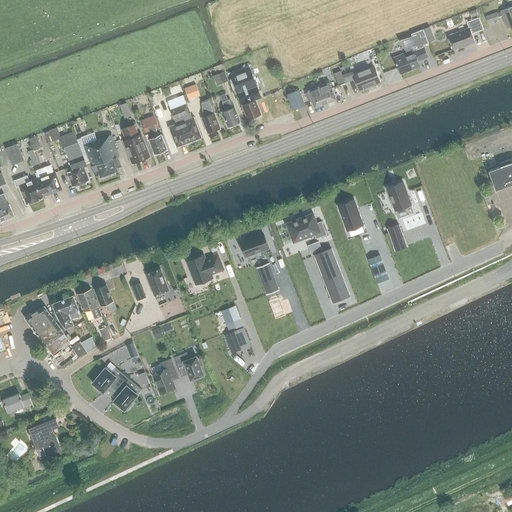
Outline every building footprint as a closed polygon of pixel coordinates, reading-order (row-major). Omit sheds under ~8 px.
[(511,7),(499,12),(485,17),(487,24),(498,19),(498,17),(501,16),(506,29),(509,27),(510,30),(511,29),(511,7)] [(473,42),(474,42),(471,34),(477,32),(483,29),(479,18),(472,20),(466,22),(469,29),(449,37),(448,37),(453,50),(453,49),(462,46),(463,46),(466,44),(467,44),(473,42)] [(403,41),(405,49),(406,52),(394,57),(396,63),(395,63),(396,65),(397,65),(400,74),(419,67),(416,59),(419,58),(420,60),(427,57),(418,35),(403,41)] [(373,67),(353,74),(359,91),(379,83),(373,67)] [(255,101),(261,99),(249,68),(230,75),(242,105),(241,105),(247,121),(261,115),(255,101)] [(227,81),(224,71),(212,76),(216,85),(227,81)] [(334,73),(338,85),(344,83),(340,71),(334,73)] [(195,84),(184,89),(188,99),(200,95),(195,84)] [(314,108),(335,100),(330,86),(308,93),(314,108)] [(292,111),(304,106),(298,91),(286,96),(292,111)] [(178,119),(179,122),(168,127),(176,148),(202,138),(193,117),(191,118),(190,115),(193,114),(189,102),(186,104),(184,98),(182,99),(181,96),(167,102),(174,120),(178,119)] [(227,128),(240,123),(234,107),(231,108),(228,100),(222,102),(225,111),(221,112),(227,128)] [(131,116),(126,102),(119,105),(124,119),(131,116)] [(207,134),(220,129),(214,113),(211,105),(203,108),(206,116),(201,118),(207,134)] [(158,136),(155,129),(158,128),(153,115),(140,120),(145,133),(149,131),(151,138),(148,140),(154,156),(167,151),(161,135),(158,136)] [(131,165),(141,161),(131,138),(138,135),(134,124),(121,130),(125,140),(122,141),(131,165)] [(44,133),(48,143),(52,141),(49,131),(44,133)] [(87,166),(78,142),(74,133),(60,139),(71,167),(65,169),(67,176),(67,180),(69,181),(72,187),(74,186),(75,187),(87,182),(86,182),(89,181),(84,167),(87,166)] [(141,134),(138,135),(131,138),(141,161),(150,157),(141,134)] [(118,157),(119,156),(111,135),(83,146),(94,176),(98,175),(99,178),(118,171),(117,168),(121,167),(117,158),(118,157)] [(29,139),(33,151),(40,148),(36,136),(29,139)] [(25,161),(18,144),(6,149),(12,166),(25,161)] [(33,150),(28,152),(31,160),(36,158),(33,150)] [(488,171),(495,190),(511,184),(511,160),(509,160),(498,164),(499,167),(488,171)] [(55,171),(53,172),(51,165),(46,167),(40,169),(50,195),(62,191),(55,171)] [(50,195),(40,169),(35,171),(38,178),(31,180),(33,186),(35,185),(41,200),(42,199),(42,198),(50,195)] [(33,186),(31,180),(29,181),(27,176),(13,181),(16,188),(18,187),(25,205),(28,204),(28,205),(40,201),(40,200),(41,200),(35,185),(33,186)] [(402,182),(386,188),(394,211),(411,205),(402,182)] [(0,221),(13,216),(9,205),(8,205),(5,200),(6,200),(4,194),(0,195),(0,221)] [(365,224),(355,199),(339,205),(348,230),(365,224)] [(293,242),(314,234),(316,240),(326,235),(321,222),(315,224),(312,215),(286,225),(293,242)] [(387,228),(395,251),(406,247),(398,224),(387,228)] [(268,249),(262,233),(240,242),(245,257),(268,249)] [(331,248),(314,255),(332,302),(349,296),(331,248)] [(389,277),(381,254),(370,259),(378,281),(389,277)] [(187,261),(196,284),(212,278),(210,274),(223,270),(217,256),(205,260),(203,255),(187,261)] [(268,293),(278,290),(269,266),(260,270),(268,293)] [(159,269),(146,274),(154,295),(168,290),(159,269)] [(131,286),(137,300),(145,297),(140,283),(131,286)] [(95,289),(102,306),(107,305),(110,312),(117,310),(114,302),(112,303),(109,296),(105,285),(105,286),(105,285),(96,288),(96,289),(95,289)] [(98,307),(91,289),(77,294),(83,312),(90,309),(94,319),(102,316),(98,306),(98,307)] [(81,313),(74,296),(73,294),(51,303),(57,318),(65,328),(74,325),(74,324),(82,321),(80,315),(81,315),(80,313),(81,313)] [(70,342),(44,306),(25,318),(52,355),(70,342)] [(235,306),(221,311),(226,324),(240,319),(235,306)] [(233,352),(252,345),(245,326),(227,333),(233,352)] [(99,330),(104,341),(111,338),(106,327),(99,330)] [(152,330),(156,340),(163,337),(159,327),(152,330)] [(84,347),(87,353),(93,350),(90,344),(84,347)] [(128,351),(130,358),(138,355),(135,348),(128,351)] [(76,354),(78,357),(85,352),(83,349),(76,354)] [(199,366),(201,365),(199,358),(197,359),(196,356),(189,359),(186,353),(174,357),(178,370),(185,367),(190,380),(192,380),(192,381),(199,379),(198,377),(203,375),(199,366)] [(152,374),(160,394),(175,388),(168,372),(175,370),(171,359),(159,363),(162,370),(152,374)] [(105,368),(92,383),(96,386),(94,388),(100,393),(101,391),(103,392),(111,382),(117,386),(125,376),(115,368),(111,373),(105,368)] [(135,385),(125,376),(117,386),(122,391),(113,401),(114,402),(113,404),(119,409),(120,407),(124,410),(125,408),(127,410),(132,404),(130,403),(137,395),(131,390),(135,385)] [(24,406),(32,404),(28,393),(20,396),(19,393),(2,400),(7,412),(24,406)] [(41,424),(35,426),(30,428),(37,448),(42,446),(46,456),(61,450),(53,429),(58,427),(53,412),(39,418),(41,424)] [(0,473),(0,474),(3,481),(17,475),(14,468),(0,473)]
